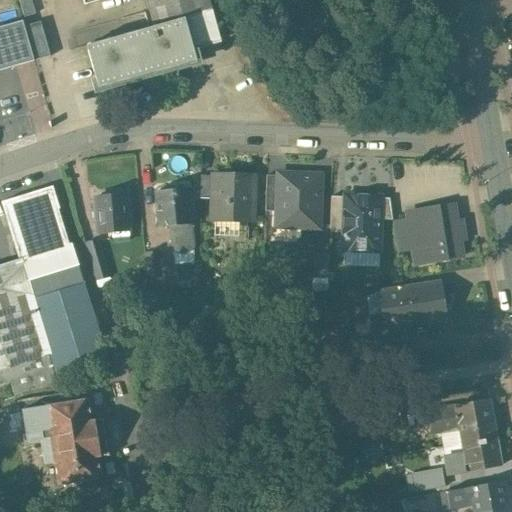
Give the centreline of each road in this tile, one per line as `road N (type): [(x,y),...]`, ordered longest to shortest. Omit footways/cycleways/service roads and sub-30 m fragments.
road 1 (residential): [(0,169),(100,138),(166,128),(495,149)]
road 2 (tertiary): [(495,149),(470,14)]
